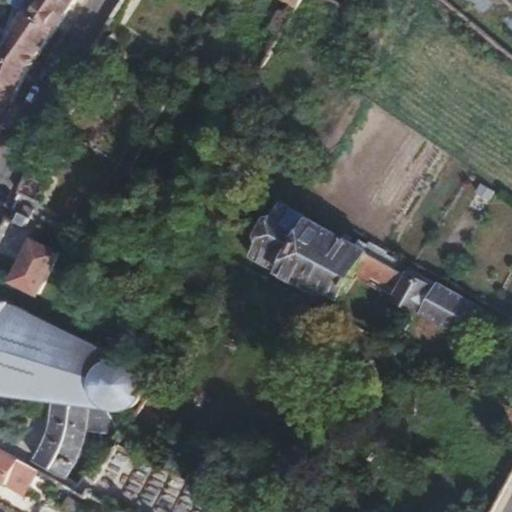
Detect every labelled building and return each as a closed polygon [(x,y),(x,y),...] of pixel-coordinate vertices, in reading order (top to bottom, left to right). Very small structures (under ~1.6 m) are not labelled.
[(33,19),(52,33),(67,11),(53,0),(16,0),(14,4),(24,12),(33,19)] [(53,0),(67,11),(70,5),(73,0),(53,0)] [(286,0),(291,3),(284,13),(279,11),(269,28),(282,37),(306,0),(286,0)] [(0,46),(0,97),(6,100),(12,103),(30,65),(52,33),(33,19),(24,12),(14,27),(11,24),(6,31),(9,34),(5,39),(0,46)] [(170,75),(178,80),(181,74),(174,70),(170,75)] [(0,111),(0,124),(1,125),(12,103),(6,100),(0,111)] [(17,192),(4,217),(25,228),(32,214),(38,203),(17,192)] [(467,338),(475,325),(483,311),(445,289),(355,240),(353,244),(347,240),(349,237),(342,233),(339,236),(281,204),(252,258),(315,293),(319,285),(339,296),(355,269),(397,292),(393,299),(414,311),(415,309),(467,338)] [(113,254),(115,255),(122,239),(97,228),(89,242),(113,254)] [(35,241),(14,281),(39,293),(41,290),(51,294),(67,262),(58,257),(60,253),(35,241)] [(111,259),(113,254),(89,242),(86,247),(111,259)] [(115,359),(0,300),(0,395),(58,405),(54,432),(39,463),(66,479),(81,452),(89,432),(120,436),(142,391),(139,376),(130,367),(115,359)] [(511,327),(483,311),(475,325),(508,343),(511,335),(511,327)] [(19,460),(0,449),(0,480),(7,484),(19,460)] [(39,472),(19,460),(7,484),(26,494),(39,472)]
